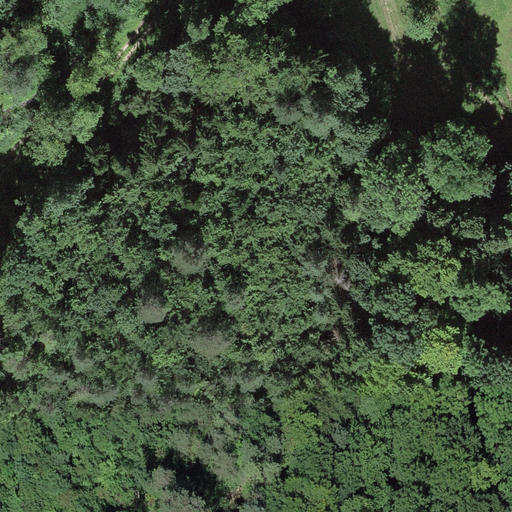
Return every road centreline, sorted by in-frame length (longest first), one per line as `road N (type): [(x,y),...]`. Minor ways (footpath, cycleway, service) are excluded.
road 1 (track): [(0,293),(40,242),(82,207),(228,122),(310,94),(326,149),(299,222),(284,324),(247,440),(247,511)]
road 2 (track): [(326,149),(434,404),(507,511)]
road 3 (track): [(0,167),(118,64),(160,0)]
